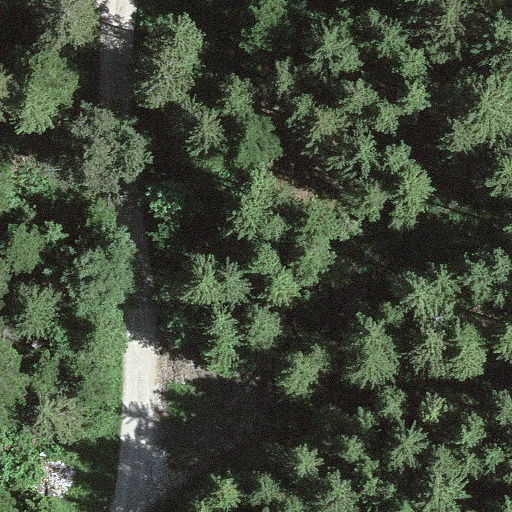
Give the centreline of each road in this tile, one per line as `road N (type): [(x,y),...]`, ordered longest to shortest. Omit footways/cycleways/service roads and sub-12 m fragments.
road 1 (track): [(128,487),(511,137)]
road 2 (unclassified): [(121,0),(117,72),(139,266),(138,415),(125,511)]
road 3 (track): [(128,487),(283,415),(511,374)]
